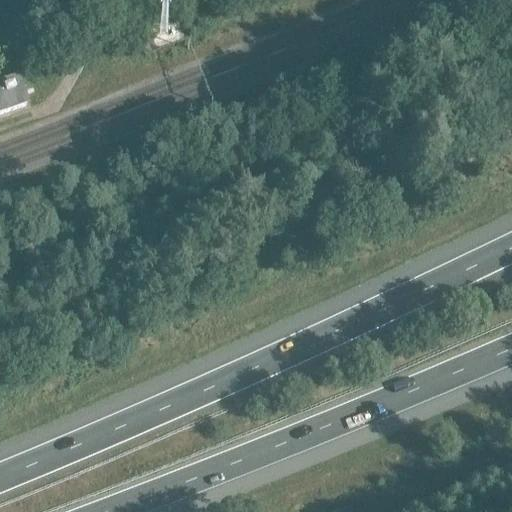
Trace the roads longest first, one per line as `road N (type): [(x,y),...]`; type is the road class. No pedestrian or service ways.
road 1 (motorway): [(511,242),(0,477)]
road 2 (motorway): [(109,511),(511,351)]
road 3 (unclassified): [(0,53),(138,0)]
